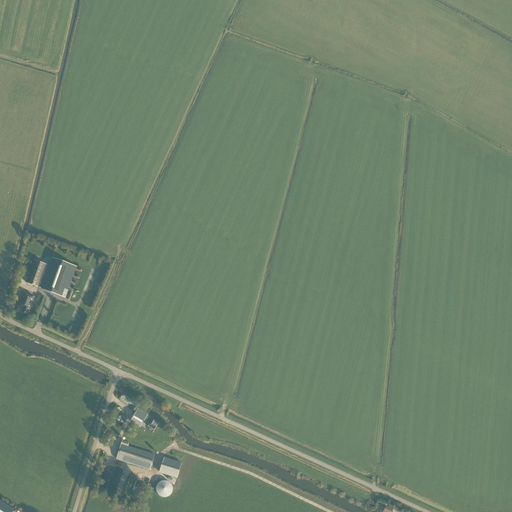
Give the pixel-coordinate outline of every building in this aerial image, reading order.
[(52,258),(49,266),(34,261),(26,283),(59,295),(61,288),(67,290),(76,267),(52,258)] [(28,315),(35,297),(23,293),(18,307),(23,309),(21,313),(28,315)] [(140,426),(153,433),(158,423),(154,420),(151,425),(145,421),(146,421),(144,420),(148,414),(138,408),(130,421),(140,427),(140,426)] [(127,447),(129,443),(122,441),(121,445),(116,460),(150,470),(154,455),(127,447)] [(164,458),(160,472),(177,478),(181,464),(164,458)] [(165,481),(164,481),(163,481),(162,481),(161,481),(160,482),(159,482),(159,483),(158,483),(157,484),(157,485),(156,485),(156,486),(156,487),(156,488),(156,489),(156,490),(156,491),(156,492),(156,493),(157,493),(157,494),(157,495),(158,495),(159,496),(160,497),(161,497),(162,497),(163,497),(164,498),(165,497),(166,497),(167,497),(168,497),(168,496),(169,496),(170,495),(171,494),(171,493),(172,493),(172,492),(172,491),(172,490),(172,489),(172,488),(172,487),(172,486),(171,485),(171,484),(170,484),(170,483),(169,483),(168,482),(167,481),(165,481)] [(0,511),(12,511),(14,510),(0,500),(0,511)]
